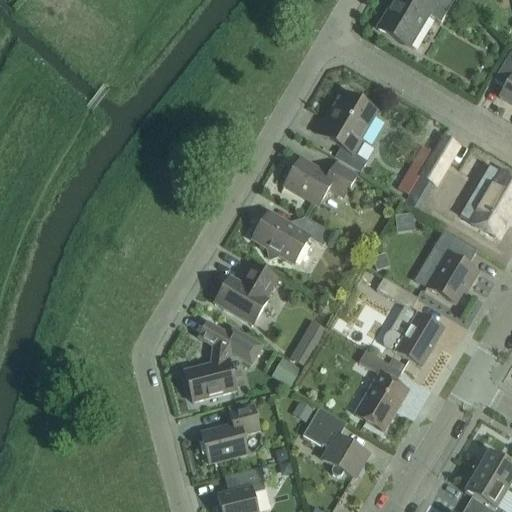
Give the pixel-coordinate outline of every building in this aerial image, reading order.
[(441,24),(454,0),(395,0),(377,31),(409,50),(428,17),(441,24)] [(511,54),(509,55),(494,82),(505,89),(499,99),(511,106),(511,54)] [(376,115),(343,95),(333,112),(330,110),(315,135),(339,150),(334,158),(359,174),(365,165),(355,159),(364,144),(360,142),(376,115)] [(410,169),(420,175),(433,154),(422,148),(410,169)] [(420,175),(419,177),(421,178),(404,206),(418,214),(434,186),(439,180),(449,162),(433,153),(433,154),(420,175)] [(328,178),(299,161),(280,194),(281,194),(285,188),(318,208),(326,195),(332,193),(343,200),(356,178),(335,165),(328,178)] [(458,218),(470,224),(495,239),(509,215),(511,216),(511,181),(499,174),(486,197),(475,190),(458,218)] [(296,231),(268,214),(262,225),(263,226),(253,243),(266,250),(266,252),(269,261),(278,259),(280,259),(293,267),(309,240),(322,248),(330,235),(303,219),(296,231)] [(469,288),(478,274),(467,268),(477,252),(443,232),(433,249),(445,256),(426,289),(455,306),(467,286),(469,288)] [(384,256),(371,260),(375,272),(387,268),(384,256)] [(265,301),(277,281),(252,266),(244,278),(247,280),(243,287),(229,279),(214,305),(252,328),(267,302),(265,301)] [(410,313),(417,301),(383,280),(376,292),(410,313)] [(421,370),(443,332),(417,316),(404,339),(393,333),(388,333),(384,336),(382,340),(382,344),(384,349),(395,354),(421,370)] [(228,363),(231,357),(251,369),(263,348),(229,328),(225,335),(207,324),(198,340),(213,349),(210,366),(184,373),(192,405),(236,393),(228,363)] [(303,369),(313,352),(302,345),(291,362),(303,369)] [(383,434),(407,392),(394,385),(400,375),(365,354),(359,364),(380,376),(355,417),(383,434)] [(290,389),(300,371),(282,361),(272,378),(290,389)] [(305,424),(314,409),(301,402),(292,416),(305,424)] [(216,471),(214,464),(247,455),(243,441),(246,433),(259,430),(253,408),(229,414),(232,428),(201,436),(208,465),(213,464),(215,472),(216,471)] [(369,457),(351,447),(338,439),(346,426),(319,410),(302,438),(321,449),(322,448),(328,451),(321,461),(333,468),(331,472),(332,477),(336,479),(340,478),(343,474),(354,481),(369,457)] [(285,450),(275,453),(278,463),(288,461),(285,450)] [(507,465),(488,454),(484,461),(480,459),(472,472),(507,492),(511,483),(511,462),(510,461),(507,465)] [(289,464),(279,467),(281,473),(285,476),(292,474),(289,464)] [(257,511),(253,495),(265,492),(259,470),(224,479),(228,494),(216,497),(219,509),(217,509),(216,511),(215,511),(257,511)] [(502,511),(505,508),(500,505),(507,492),(472,472),(464,485),(469,487),(464,494),(477,502),(471,511),(502,511)] [(325,511),(339,511),(341,508),(330,502),(325,511)]
